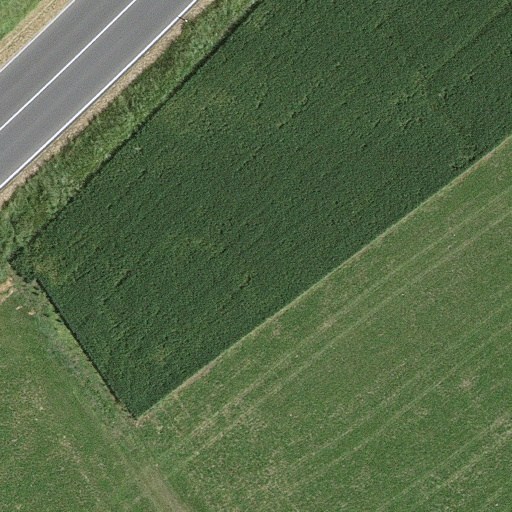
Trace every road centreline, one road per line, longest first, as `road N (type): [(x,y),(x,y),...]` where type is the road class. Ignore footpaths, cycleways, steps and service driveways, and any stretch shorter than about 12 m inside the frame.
road 1 (track): [(188,511),(41,299)]
road 2 (primary): [(0,133),(139,0)]
